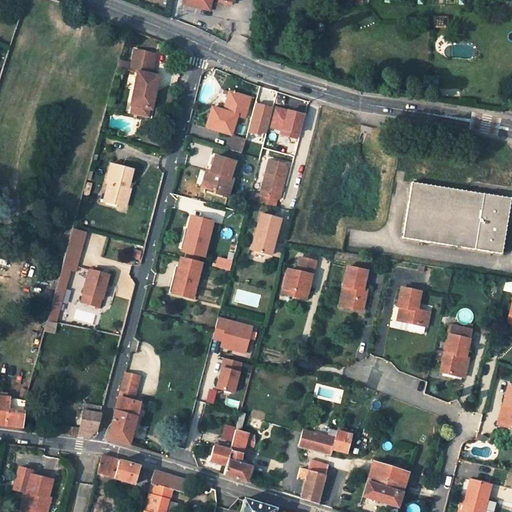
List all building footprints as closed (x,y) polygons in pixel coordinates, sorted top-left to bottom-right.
[(448,17),(433,16),(433,26),(448,27),(448,17)] [(154,55),(132,51),(129,71),(137,73),(131,105),(151,109),(157,76),(150,75),(154,55)] [(129,68),(130,61),(120,59),(119,67),(129,68)] [(250,100),(229,94),(224,112),(212,109),(206,128),(231,135),(237,118),(241,119),(244,120),(250,100)] [(235,138),(241,119),(237,118),(231,135),(231,137),(235,138)] [(231,137),(227,150),(241,154),(245,141),(235,138),(231,137)] [(234,163),(216,158),(211,172),(210,172),(204,188),(216,192),(215,193),(227,197),(233,179),(229,178),(234,163)] [(288,167),(269,162),(260,195),(263,196),(261,204),(274,208),(276,200),(279,201),(281,193),(279,192),(280,188),(282,189),(288,167)] [(129,185),(133,170),(111,164),(106,183),(109,184),(104,202),(117,205),(118,201),(126,204),(130,189),(128,189),(125,188),(126,184),(129,185)] [(511,184),(511,171),(511,169),(494,168),(493,183),(511,184)] [(210,172),(206,171),(201,187),(204,188),(210,172)] [(510,199),(412,184),(403,238),(501,254),(510,199)] [(279,221),(260,216),(254,237),(258,238),(253,252),(270,257),(279,221)] [(211,223),(191,218),(186,237),(183,249),(182,251),(185,252),(183,259),(196,263),(198,255),(203,257),(211,223)] [(73,230),(66,255),(80,258),(87,233),(73,230)] [(186,237),(181,236),(178,247),(183,249),(186,237)] [(254,237),(252,236),(248,251),(253,252),(258,238),(254,237)] [(315,263),(317,257),(304,254),(303,260),(315,263)] [(57,288),(65,290),(70,272),(76,274),(80,258),(66,255),(57,288)] [(192,298),(201,264),(196,263),(183,259),(181,259),(176,276),(179,277),(174,294),(192,298)] [(226,259),(226,261),(218,259),(215,266),(229,270),(232,261),(226,259)] [(303,260),(300,259),(297,274),(288,271),(284,290),(292,291),(291,297),(306,300),(311,277),(312,277),(315,263),(303,260)] [(367,272),(348,268),(340,307),(362,311),(366,291),(363,290),(367,272)] [(102,300),(109,276),(102,274),(97,273),(89,270),(83,295),(102,300)] [(173,275),(168,292),(172,293),(174,294),(179,277),(176,276),(173,275)] [(59,312),(65,290),(57,288),(51,309),(59,312)] [(420,293),(402,290),(399,308),(401,308),(399,321),(400,322),(398,329),(423,334),(424,327),(426,327),(428,314),(416,311),(420,293)] [(83,295),(80,303),(100,308),(102,300),(83,295)] [(56,323),(59,312),(51,309),(47,322),(56,323)] [(252,328),(218,319),(213,339),(222,341),(221,345),(246,351),(252,328)] [(56,323),(47,322),(45,330),(54,333),(57,324),(56,323)] [(471,331),(452,326),(440,373),(464,378),(468,358),(465,358),(471,331)] [(246,351),(221,345),(221,347),(245,353),(246,351)] [(241,363),(224,359),(217,389),(233,393),(241,363)] [(108,439),(129,446),(141,404),(138,404),(133,402),(134,400),(140,378),(125,374),(119,398),(108,439)] [(511,388),(509,388),(503,407),(506,408),(501,426),(511,428),(511,388)] [(23,389),(19,400),(25,401),(28,391),(23,389)] [(0,425),(22,429),(25,401),(19,400),(7,398),(0,397),(0,425)] [(96,410),(96,407),(85,405),(83,412),(95,414),(96,410)] [(503,407),(502,407),(497,424),(501,426),(506,408),(503,407)] [(80,428),(78,436),(91,438),(98,432),(102,415),(95,414),(83,412),(80,428)] [(245,415),(240,413),(236,429),(235,431),(240,432),(245,415)] [(54,425),(53,433),(78,436),(80,428),(54,425)] [(236,429),(226,426),(222,441),(232,444),(235,431),(236,429)] [(328,438),(303,431),(298,447),(330,455),(332,451),(346,455),(351,436),(346,434),(347,430),(338,428),(337,432),(330,430),(328,438)] [(246,482),(250,469),(244,467),(245,464),(240,462),(245,442),(247,443),(254,445),(256,437),(240,432),(235,431),(232,444),(230,453),(229,455),(226,467),(224,475),(246,482)] [(230,453),(213,448),(210,462),(226,467),(229,455),(230,453)] [(133,485),(139,467),(102,456),(98,474),(108,477),(117,480),(133,485)] [(319,505),(329,466),(311,461),(310,466),(308,471),(300,499),(319,505)] [(407,474),(373,464),(362,498),(396,508),(407,474)] [(51,481),(31,475),(32,471),(19,468),(13,490),(26,493),(20,511),(45,511),(49,499),(47,498),(51,481)] [(302,470),(293,497),(300,499),(308,471),(307,471),(303,470),(302,470)] [(154,471),(147,499),(145,508),(143,511),(161,511),(164,500),(169,502),(172,491),(185,494),(189,482),(154,471)] [(95,487),(101,489),(105,490),(106,487),(108,477),(98,474),(95,487)] [(115,490),(117,480),(108,477),(106,487),(115,490)] [(490,486),(470,481),(461,511),(493,511),(496,504),(486,501),(490,486)] [(101,489),(95,487),(92,500),(99,502),(101,489)] [(275,511),(276,510),(243,500),(243,501),(240,511),(275,511)]
